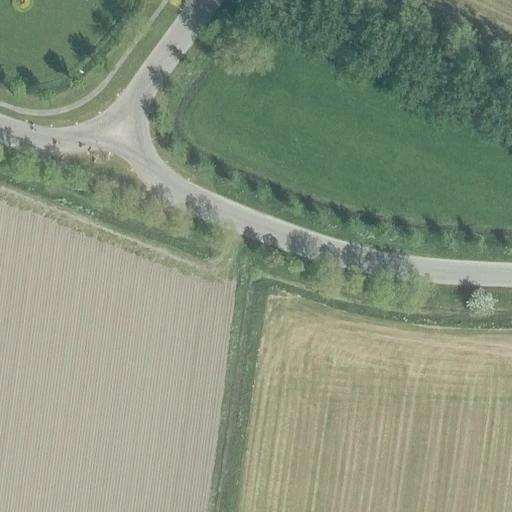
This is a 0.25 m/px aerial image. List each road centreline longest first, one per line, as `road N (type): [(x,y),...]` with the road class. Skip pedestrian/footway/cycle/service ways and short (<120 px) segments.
road 1 (tertiary): [(511,275),(404,268),(297,241),(184,197),(113,141)]
road 2 (tertiary): [(113,141),(205,0)]
